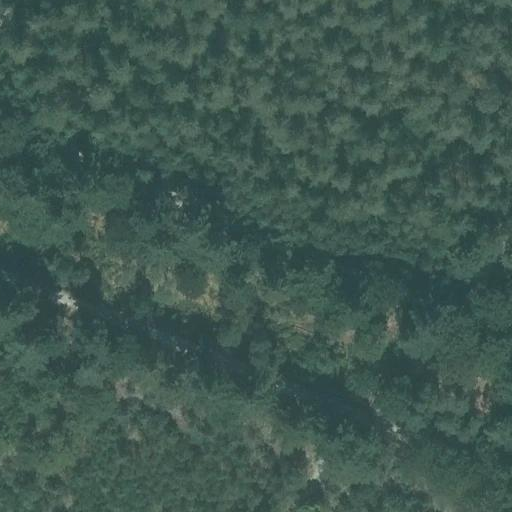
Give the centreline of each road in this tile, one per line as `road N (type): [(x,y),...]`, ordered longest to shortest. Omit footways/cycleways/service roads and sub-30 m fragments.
road 1 (track): [(353,397),(0,269)]
road 2 (track): [(400,415),(511,216)]
road 3 (track): [(295,511),(353,397),(400,415)]
road 4 (track): [(317,466),(441,511)]
